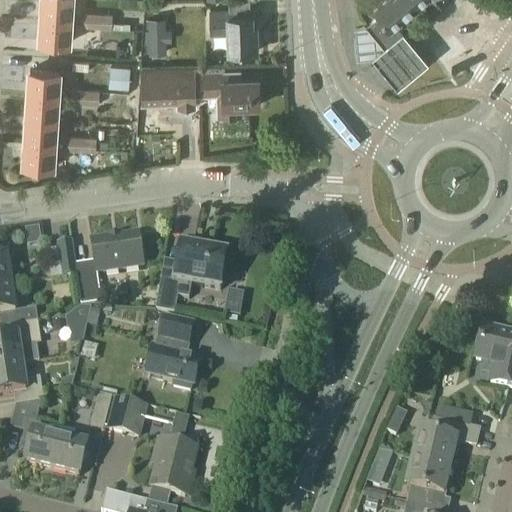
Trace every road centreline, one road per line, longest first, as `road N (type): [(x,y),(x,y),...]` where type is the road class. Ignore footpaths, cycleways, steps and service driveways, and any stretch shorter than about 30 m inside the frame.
road 1 (secondary): [(316,511),(447,232)]
road 2 (residential): [(0,208),(152,184),(300,188)]
road 3 (secondary): [(315,34),(313,77),(329,116),(405,170)]
road 4 (secondary): [(418,146),(351,99),(315,34)]
road 5 (unclassified): [(323,272),(330,410)]
road 6 (secondary): [(385,298),(330,410)]
